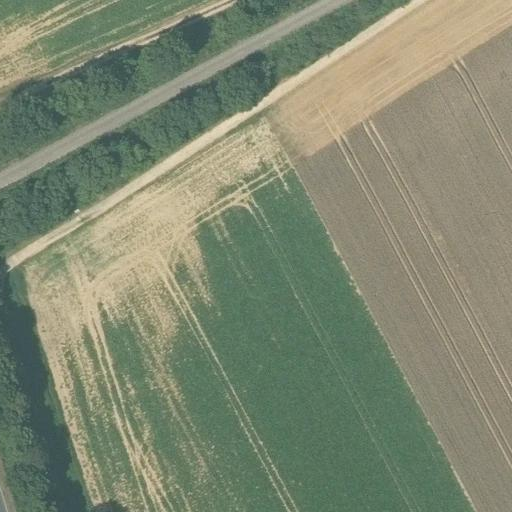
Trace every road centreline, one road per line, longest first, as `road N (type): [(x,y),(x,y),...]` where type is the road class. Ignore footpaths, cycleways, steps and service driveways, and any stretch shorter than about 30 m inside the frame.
road 1 (track): [(70,511),(1,270),(426,0)]
road 2 (track): [(340,0),(0,183)]
road 3 (track): [(0,106),(237,0)]
